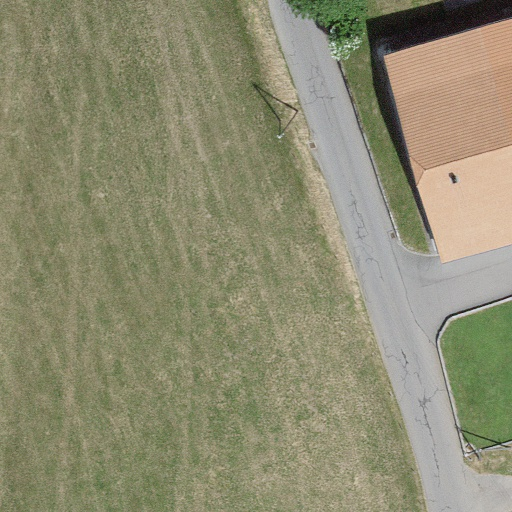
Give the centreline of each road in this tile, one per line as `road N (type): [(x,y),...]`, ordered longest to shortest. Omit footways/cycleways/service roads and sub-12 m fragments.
road 1 (unclassified): [(292,0),(457,511)]
road 2 (unknown): [(399,326),(511,285)]
